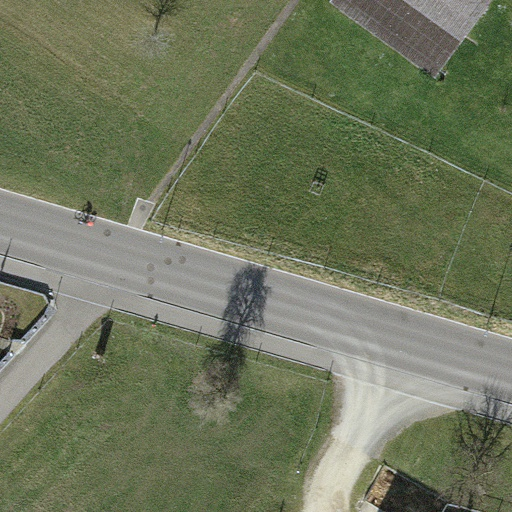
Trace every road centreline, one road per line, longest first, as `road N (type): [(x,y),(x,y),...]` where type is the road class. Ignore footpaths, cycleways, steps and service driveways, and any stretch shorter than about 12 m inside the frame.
road 1 (tertiary): [(511,373),(117,259)]
road 2 (residential): [(0,396),(117,259)]
road 3 (tertiary): [(117,259),(0,224)]
